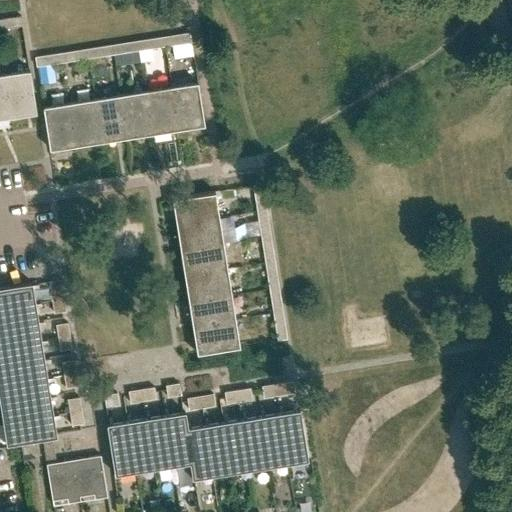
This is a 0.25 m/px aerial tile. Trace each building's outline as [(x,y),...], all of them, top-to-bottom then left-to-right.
[(3,28),(22,25),(21,16),(2,19),(3,28)] [(172,45),(191,42),(189,33),(170,36),(172,45)] [(138,41),(139,50),(157,47),(156,38),(138,41)] [(121,53),(139,50),(138,41),(120,43),(121,53)] [(86,49),(88,58),(106,55),(105,46),(86,49)] [(70,61),(88,58),(86,49),(68,52),(70,61)] [(36,66),(55,63),(53,54),(35,57),(36,66)] [(3,73),(10,116),(36,112),(30,69),(3,73)] [(0,117),(10,116),(3,73),(0,73),(0,117)] [(197,81),(171,85),(178,128),(204,124),(197,81)] [(152,132),(178,128),(171,85),(145,89),(152,132)] [(127,137),(152,132),(145,89),(120,94),(127,137)] [(101,141),(127,137),(120,94),(94,98),(101,141)] [(76,145),(101,141),(94,98),(69,102),(76,145)] [(50,149),(76,145),(69,102),(43,106),(50,149)] [(257,211),(267,209),(263,183),(253,185),(257,211)] [(176,224),(219,217),(215,191),(172,198),(176,224)] [(180,250),(223,243),(219,217),(176,224),(180,250)] [(261,236),(271,235),(268,217),(259,218),(261,236)] [(271,235),(261,236),(264,254),(274,253),(271,235)] [(184,275),(227,268),(223,243),(180,250),(184,275)] [(188,301),(231,294),(227,268),(184,275),(188,301)] [(270,287),(279,286),(276,268),(267,269),(270,287)] [(52,297),(63,295),(61,279),(50,281),(52,297)] [(32,282),(0,286),(0,308),(35,302),(32,283),(32,282)] [(279,286),(270,287),(273,305),(282,304),(279,286)] [(192,326),(235,319),(231,294),(188,301),(192,326)] [(63,295),(52,297),(55,312),(66,310),(63,295)] [(35,302),(0,308),(0,327),(38,321),(35,302)] [(235,319),(192,326),(197,352),(239,346),(235,319)] [(278,339),(286,338),(288,338),(284,319),(275,320),(278,339)] [(38,321),(0,327),(0,346),(41,340),(38,321)] [(58,337),(70,335),(68,322),(56,324),(58,337)] [(70,335),(58,337),(60,350),(72,348),(70,335)] [(41,340),(0,346),(0,365),(44,358),(41,340)] [(44,358),(0,365),(0,384),(47,377),(44,358)] [(64,374),(76,372),(74,359),(62,361),(64,374)] [(76,372),(64,374),(66,387),(78,385),(76,372)] [(47,377),(0,384),(0,401),(0,403),(50,395),(47,377)] [(278,383),(280,394),(295,392),(293,380),(278,383)] [(168,397),(180,395),(181,395),(179,383),(166,385),(168,397)] [(264,397),(280,394),(278,383),(262,385),(264,397)] [(141,388),(143,401),(156,399),(154,386),(141,388)] [(238,389),(239,401),(252,399),(250,387),(238,389)] [(130,403),(143,401),(141,388),(129,390),(130,403)] [(227,403),(239,401),(238,389),(225,391),(227,403)] [(106,406),(115,405),(119,404),(117,392),(104,394),(106,406)] [(201,395),(203,407),(215,405),(214,393),(201,395)] [(50,395),(0,403),(3,422),(53,414),(50,395)] [(190,409),(203,407),(201,395),(188,397),(190,409)] [(70,412),(82,410),(80,397),(68,399),(70,412)] [(298,409),(279,412),(287,462),(307,459),(308,459),(300,409),(298,409)] [(82,410),(70,412),(72,424),(84,423),(82,410)] [(185,411),(165,414),(173,464),(190,461),(192,461),(186,427),(188,427),(185,411)] [(279,412),(260,415),(268,465),(287,462),(279,412)] [(53,414),(3,422),(7,443),(21,441),(43,437),(53,435),(57,435),(56,434),(56,433),(53,414)] [(165,414),(146,417),(154,467),(173,464),(165,414)] [(260,415),(242,418),(250,468),(268,465),(260,415)] [(146,417),(128,420),(136,470),(154,467),(146,417)] [(242,418),(223,421),(231,471),(250,468),(242,418)] [(108,423),(107,423),(115,473),(136,470),(128,420),(108,423)] [(223,421),(205,424),(213,474),(231,471),(223,421)] [(188,427),(186,427),(192,461),(190,461),(192,477),(213,474),(205,424),(188,427)] [(53,435),(43,437),(46,459),(56,457),(53,435)] [(108,496),(101,454),(74,459),(81,500),(80,494),(94,492),(95,498),(108,496)] [(67,496),(68,502),(81,500),(74,459),(47,463),(53,504),(54,504),(54,498),(67,496)]
